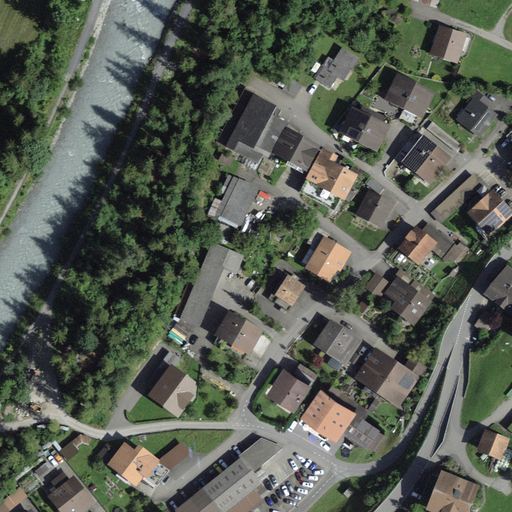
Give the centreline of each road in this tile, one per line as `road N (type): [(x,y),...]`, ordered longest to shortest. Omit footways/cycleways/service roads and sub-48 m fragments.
road 1 (residential): [(465,315),(414,420),(383,462),(350,472),(257,429)]
road 2 (residential): [(257,429),(185,425),(93,436),(60,412),(40,367)]
road 3 (residential): [(257,429),(243,410),(278,347),(373,260)]
road 4 (residential): [(417,213),(250,76)]
road 5 (residential): [(387,511),(429,443),(465,315)]
road 6 (residential): [(417,213),(508,134)]
